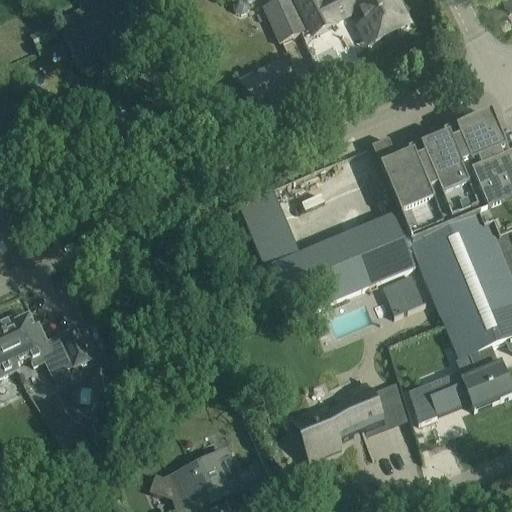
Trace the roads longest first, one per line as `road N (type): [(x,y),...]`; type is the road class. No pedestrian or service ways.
road 1 (residential): [(493,68),(174,197),(0,291)]
road 2 (residential): [(396,511),(511,459)]
